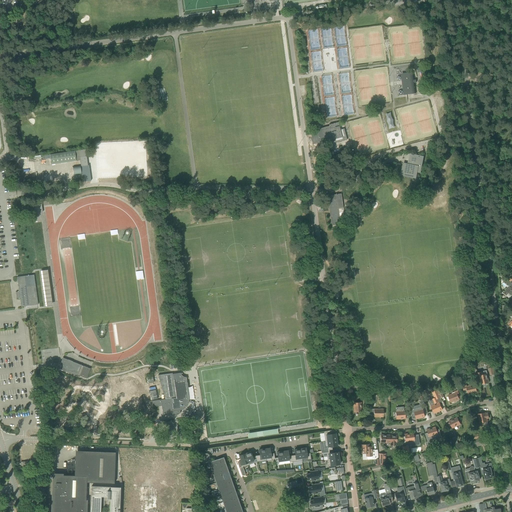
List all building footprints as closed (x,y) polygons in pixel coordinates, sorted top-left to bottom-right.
[(415,83),(416,83),(416,82),(415,79),(416,79),(414,79),(413,72),(404,74),(407,94),(416,93),(415,83)] [(342,137),(340,130),(338,122),(329,125),(330,128),(322,131),(324,139),(332,137),(333,139),(342,137)] [(51,164),(80,160),(83,182),(91,181),(89,165),(88,165),(85,149),(50,154),(51,164)] [(420,172),(423,157),(410,154),(412,155),(411,161),(409,160),(408,164),(403,163),(406,164),(404,173),(416,175),(415,179),(417,172),(420,172)] [(94,168),(114,166),(113,157),(93,160),(94,168)] [(340,224),(338,208),(343,208),(341,194),(330,195),(331,200),(328,200),(331,225),(340,224)] [(41,203),(33,204),(35,213),(42,212),(41,203)] [(42,285),(48,283),(46,270),(40,271),(42,285)] [(135,271),(136,279),(144,278),(142,270),(135,271)] [(35,283),(35,281),(34,275),(25,276),(17,277),(18,286),(19,292),(16,292),(16,298),(20,298),(21,307),(33,305),(38,305),(37,295),(35,283)] [(511,295),(511,293),(511,283),(506,290),(503,293),(506,295),(509,292),(511,295)] [(42,288),(45,306),(52,305),(49,287),(42,288)] [(81,365),(81,364),(81,365),(72,361),(73,361),(68,359),(68,360),(63,358),(63,357),(58,368),(77,376),(77,375),(87,379),(91,368),(90,368),(87,367),(86,367),(85,366),(84,366),(81,365)] [(489,383),(487,374),(485,374),(483,375),(482,372),(478,373),(478,372),(477,370),(474,367),(472,368),(475,371),(476,376),(477,376),(478,382),(481,381),(481,384),(489,383)] [(189,398),(187,387),(188,387),(187,382),(179,383),(178,373),(173,374),(172,373),(158,375),(165,399),(161,400),(162,406),(163,415),(173,414),(173,415),(180,413),(180,410),(181,409),(183,409),(183,408),(184,408),(185,407),(186,406),(187,405),(187,404),(188,403),(188,402),(188,401),(189,400),(189,399),(189,398)] [(477,384),(475,384),(467,386),(466,384),(463,385),(464,393),(468,392),(468,394),(477,392),(476,389),(478,389),(477,384)] [(435,404),(431,406),(432,409),(434,413),(442,410),(440,405),(440,403),(439,402),(439,403),(437,399),(440,398),(440,396),(438,392),(437,390),(432,392),(435,398),(432,399),(435,404)] [(448,395),(449,398),(451,403),(459,399),(459,398),(460,397),(458,390),(452,393),(452,394),(448,395)] [(362,411),(361,406),(361,402),(353,403),(354,412),(362,411)] [(412,412),(411,412),(412,419),(413,419),(416,418),(416,419),(425,417),(424,412),(423,409),(422,409),(422,405),(420,406),(411,408),(412,412)] [(396,411),(395,411),(395,412),(396,414),(396,419),(405,418),(405,413),(404,411),(403,407),(396,407),(396,411)] [(384,414),(384,411),(383,411),(383,409),(374,409),(371,409),(371,410),(371,414),(374,414),(374,417),(383,417),(383,414),(384,414)] [(488,414),(486,414),(486,413),(478,414),(480,423),(487,421),(487,418),(489,418),(488,414)] [(460,424),(459,422),(457,417),(449,421),(449,422),(448,423),(450,427),(451,426),(452,428),(460,424)] [(437,434),(436,432),(435,427),(426,430),(428,434),(428,436),(425,437),(427,442),(430,441),(430,440),(438,438),(437,435),(437,434)] [(247,437),(278,434),(277,428),(247,432),(247,437)] [(336,436),(335,433),(330,434),(330,431),(330,430),(323,431),(323,432),(325,441),(336,440),(336,439),(337,439),(337,436),(336,436)] [(418,440),(418,435),(413,435),(413,433),(404,434),(405,439),(405,442),(406,446),(410,445),(410,441),(414,441),(418,440)] [(381,435),(381,440),(381,443),(390,443),(389,445),(397,446),(397,441),(397,436),(390,436),(390,435),(381,435)] [(336,440),(325,441),(323,441),(324,451),(329,450),(332,450),(332,446),(337,446),(337,443),(338,443),(337,440),(336,440)] [(369,444),(361,445),(362,454),(363,460),(366,460),(366,456),(372,456),(372,446),(369,447),(369,444)] [(266,458),(264,448),(261,449),(259,450),(259,455),(256,455),(257,462),(259,461),(263,461),(265,460),(266,460),(266,458)] [(274,458),(274,453),(271,453),(270,448),(267,448),(264,448),(266,458),(271,457),(271,459),(275,459),(274,458)] [(301,458),(300,448),(297,449),(294,450),(295,455),(292,455),(293,461),(302,460),(302,458),(301,458)] [(311,459),(310,453),(307,453),(306,448),(303,448),(300,448),(301,458),(302,458),(307,457),(307,459),(311,459)] [(293,461),(292,455),(289,456),(288,450),(285,451),(285,450),(282,451),(284,461),(289,460),(289,462),(293,461)] [(339,458),(338,452),(330,453),(329,450),(324,451),(321,451),(321,454),(323,454),(323,457),(327,456),(327,460),(339,458)] [(85,511),(87,482),(114,483),(115,457),(115,452),(85,451),(84,476),(54,475),(52,511),(85,511)] [(284,461),(282,451),(279,451),(279,452),(277,452),(278,457),(274,458),(275,459),(275,464),(279,464),(278,461),(284,461)] [(257,462),(256,455),(252,457),(250,452),(245,454),(249,465),(257,462)] [(242,511),(239,504),(235,490),(231,480),(223,458),(223,457),(221,458),(211,462),(210,460),(209,455),(208,455),(208,454),(207,454),(206,454),(205,453),(204,453),(203,453),(202,453),(200,454),(203,463),(209,461),(209,462),(209,463),(226,511),(242,511)] [(249,465),(245,454),(239,456),(241,460),(239,461),(239,462),(237,463),(238,466),(240,465),(241,467),(249,465)] [(414,461),(413,456),(398,460),(399,466),(405,464),(406,464),(409,463),(408,462),(414,461)] [(339,459),(339,458),(327,460),(329,469),(335,468),(334,465),(340,464),(339,462),(340,462),(340,459),(339,459)] [(492,467),(491,464),(484,465),(484,464),(479,465),(479,466),(481,474),(483,474),(485,479),(491,477),(493,477),(492,472),(491,473),(489,468),(492,467)] [(478,476),(477,471),(475,471),(474,467),(473,467),(472,466),(471,466),(470,467),(469,468),(470,471),(465,472),(464,472),(466,480),(469,479),(470,483),(473,482),(473,483),(477,482),(477,481),(479,481),(478,476)] [(318,473),(322,473),(321,470),(319,470),(314,471),(312,471),(311,471),(310,472),(310,473),(306,474),(307,480),(311,480),(311,481),(315,480),(315,479),(318,479),(318,473)] [(458,486),(459,486),(459,487),(462,486),(461,485),(462,485),(461,479),(462,478),(460,471),(451,473),(453,481),(454,480),(456,487),(456,486),(458,486)] [(442,482),(441,476),(437,476),(436,477),(437,481),(438,485),(440,485),(441,491),(444,491),(447,491),(447,490),(448,490),(447,486),(451,484),(449,480),(449,478),(449,480),(442,482)] [(414,485),(405,488),(406,492),(406,493),(409,493),(411,499),(417,497),(417,496),(421,495),(420,491),(419,489),(418,484),(417,482),(414,483),(414,485)] [(434,493),(433,488),(431,482),(427,483),(428,485),(420,486),(421,491),(426,490),(427,495),(434,493)] [(320,492),(319,487),(319,486),(323,486),(323,483),(311,485),(312,487),(308,487),(309,493),(313,493),(313,494),(317,493),(317,492),(320,492)] [(91,486),(90,511),(100,511),(101,497),(107,497),(107,498),(110,498),(109,511),(119,511),(120,487),(91,486)] [(391,494),(389,487),(384,489),(385,493),(384,493),(380,494),(379,495),(380,498),(382,506),(390,504),(390,502),(393,501),(391,494)] [(397,493),(394,493),(395,497),(397,502),(400,501),(400,502),(405,501),(404,496),(405,495),(404,489),(397,491),(397,493)] [(374,502),(374,499),(377,498),(375,490),(372,490),(372,493),(367,494),(368,498),(364,499),(366,508),(367,507),(367,508),(371,507),(370,506),(374,506),(373,502),(374,502)] [(313,500),(310,500),(311,506),(312,506),(313,510),(322,508),(322,505),(321,499),(325,499),(325,496),(313,498),(313,500)]
